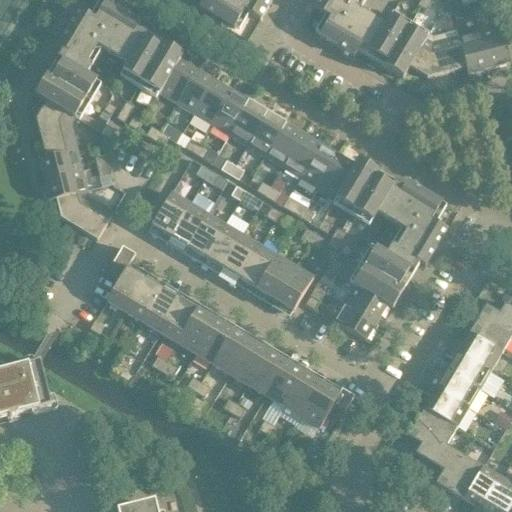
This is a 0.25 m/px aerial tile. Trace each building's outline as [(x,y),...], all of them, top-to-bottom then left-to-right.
[(270,4),(263,0),(204,0),(198,10),(233,31),(243,13),(259,23),(270,4)] [(384,27),(359,12),(366,0),(320,0),(313,11),(329,21),(319,38),(353,59),(360,49),(385,65),(382,69),(402,81),(408,70),(425,42),(388,20),(384,27)] [(431,4),(424,0),(421,0),(416,8),(426,13),(431,4)] [(117,62),(136,30),(140,25),(105,4),(94,22),(78,12),(56,49),(90,69),(101,52),(117,62)] [(499,29),(478,34),(487,72),(508,67),(499,29)] [(487,72),(478,34),(458,39),(465,71),(467,77),(487,72)] [(431,46),(425,42),(408,70),(426,81),(465,71),(458,39),(431,46)] [(121,74),(158,96),(178,63),(182,57),(162,46),(159,51),(142,40),(121,74)] [(196,73),(178,63),(158,96),(176,107),(196,73)] [(35,97),(46,104),(46,103),(74,120),(96,84),(62,64),(51,81),(46,78),(35,97)] [(213,84),(196,73),(176,107),(193,117),(213,84)] [(231,95),(213,84),(193,117),(211,128),(231,95)] [(248,105),(231,95),(211,128),(228,138),(248,105)] [(35,122),(45,161),(45,162),(77,154),(70,127),(74,120),(46,103),(46,104),(35,122)] [(266,116),(248,105),(228,138),(246,149),(266,116)] [(103,113),(110,118),(115,110),(107,106),(103,113)] [(115,121),(123,125),(132,111),(124,106),(115,121)] [(511,108),(508,110),(511,122),(499,125),(502,134),(511,131),(511,108)] [(284,127),(266,116),(246,149),(264,160),(284,127)] [(127,128),(136,133),(141,124),(133,118),(127,128)] [(99,136),(109,142),(114,133),(105,127),(99,136)] [(302,137),(284,127),(264,160),(282,170),(302,137)] [(145,139),(153,144),(159,134),(150,129),(145,139)] [(511,131),(502,134),(504,143),(511,140),(511,131)] [(168,140),(159,134),(153,144),(162,149),(168,140)] [(319,147),(302,137),(282,170),(299,181),(319,147)] [(190,142),(184,151),(193,157),(199,148),(190,142)] [(337,158),(319,147),(299,181),(317,191),(337,158)] [(208,153),(199,148),(193,157),(202,162),(208,153)] [(45,162),(45,161),(38,162),(44,183),(82,174),(77,154),(45,162)] [(94,160),(96,170),(107,167),(104,157),(94,160)] [(354,168),(337,158),(317,191),(335,202),(354,168)] [(226,163),(220,173),(228,178),(234,168),(226,163)] [(446,232),(435,226),(430,223),(440,205),(406,185),(400,195),(395,192),(374,179),(377,175),(358,163),(354,168),(335,202),(371,224),(375,216),(380,219),(400,231),(387,253),(385,257),(375,251),(353,287),(387,307),(386,308),(392,311),(403,292),(398,289),(411,268),(414,263),(424,269),(446,232)] [(107,167),(96,170),(99,180),(109,177),(107,167)] [(209,173),(200,168),(195,177),(204,183),(209,173)] [(243,174),(234,168),(228,178),(238,183),(243,174)] [(218,179),(209,173),(204,183),(212,188),(218,179)] [(82,174),(44,183),(49,204),(55,203),(55,201),(87,193),(82,174)] [(275,181),(270,190),(279,195),(284,186),(275,181)] [(261,185),(256,194),(264,199),(270,190),(261,185)] [(244,194),(235,189),(230,198),(239,204),(244,194)] [(279,195),(270,190),(264,199),(273,205),(279,195)] [(96,243),(113,216),(88,201),(87,193),(55,201),(55,203),(60,222),(96,243)] [(253,200),(244,194),(239,204),(247,209),(253,200)] [(169,241),(189,207),(170,196),(150,230),(169,241)] [(296,206),(291,215),(299,220),(305,211),(296,206)] [(206,218),(189,207),(169,241),(186,251),(206,218)] [(280,215),(270,210),(265,219),(274,225),(280,215)] [(314,216),(305,211),(299,220),(308,226),(314,216)] [(288,221),(280,215),(274,225),(282,230),(288,221)] [(224,228),(206,218),(186,251),(204,262),(214,246),(224,228)] [(317,231),(320,233),(326,236),(331,227),(323,221),(317,231)] [(224,228),(214,246),(204,262),(221,272),(231,256),(241,239),(224,228)] [(314,236),(306,231),(300,240),(309,246),(314,236)] [(336,231),(331,239),(339,244),(344,235),(336,231)] [(323,242),(314,236),(309,246),(317,251),(323,242)] [(241,239),(231,256),(221,272),(239,283),(259,249),(241,239)] [(339,244),(331,239),(326,247),(334,252),(339,244)] [(351,252),(344,247),(339,255),(347,260),(351,252)] [(276,260),(259,249),(239,283),(256,293),(266,277),(276,260)] [(124,315),(144,282),(127,271),(134,258),(122,251),(107,275),(119,282),(106,304),(124,315)] [(276,260),(266,277),(256,293),(274,304),(284,288),(294,270),(276,260)] [(332,260),(327,269),(336,275),(341,266),(332,260)] [(336,275),(327,269),(322,278),(331,283),(336,275)] [(294,270),(284,288),(274,304),(292,315),(302,299),(312,281),(294,270)] [(162,292),(144,282),(124,315),(142,326),(152,309),(162,292)] [(387,307),(353,287),(342,306),(376,326),(386,308),(387,307)] [(162,292),(152,309),(142,326),(159,336),(169,319),(179,303),(162,292)] [(309,298),(304,307),(313,313),(318,304),(309,298)] [(179,303),(169,319),(159,336),(177,347),(197,313),(179,303)] [(376,326),(342,306),(331,324),(365,344),(376,326)] [(485,308),(468,337),(472,339),(472,338),(501,356),(511,337),(511,335),(511,310),(504,306),(498,316),(485,308)] [(214,324),(197,313),(177,347),(194,357),(214,324)] [(98,337),(104,328),(95,322),(89,332),(98,337)] [(232,334),(214,324),(194,357),(212,368),(222,350),(232,334)] [(232,334),(222,350),(212,368),(229,378),(239,361),(249,345),(232,334)] [(501,356),(472,338),(472,339),(468,337),(461,347),(451,341),(447,349),(490,375),(501,356)] [(122,339),(116,348),(125,353),(130,344),(122,339)] [(130,344),(125,353),(134,359),(140,349),(130,344)] [(249,345),(239,361),(229,378),(247,389),(257,372),(267,356),(249,345)] [(490,375),(447,349),(442,357),(452,363),(446,373),(450,376),(478,393),(490,375)] [(267,356),(257,372),(247,389),(265,400),(275,383),(285,366),(267,356)] [(157,360),(151,369),(160,374),(165,365),(157,360)] [(19,370),(9,372),(0,374),(0,421),(7,420),(8,425),(18,423),(17,417),(50,409),(44,386),(37,363),(19,370)] [(175,370),(165,365),(160,374),(169,379),(175,370)] [(285,366),(275,383),(265,400),(283,410),(303,377),(285,366)] [(478,393),(450,376),(446,373),(439,384),(429,378),(424,386),(467,412),(478,393)] [(320,387),(303,377),(283,410),(300,421),(320,387)] [(192,381),(186,390),(195,395),(201,386),(192,381)] [(201,386),(195,395),(204,400),(210,391),(201,386)] [(467,412),(424,386),(420,394),(430,400),(424,410),(428,412),(428,413),(456,430),(467,412)] [(337,397),(320,387),(300,421),(319,432),(327,417),(339,424),(353,400),(340,392),(337,397)] [(227,402),(222,411),(230,416),(236,407),(227,402)] [(236,407),(230,416),(239,422),(245,412),(236,407)] [(428,413),(428,412),(424,410),(407,439),(420,447),(414,456),(434,468),(445,448),(456,430),(428,413)] [(263,423),(257,432),(266,438),(271,428),(263,423)] [(281,434),(271,428),(266,438),(275,443),(281,434)] [(299,445),(293,454),(302,459),(308,450),(299,445)] [(482,470),(445,448),(434,468),(443,473),(435,487),(464,504),(466,500),(465,499),(482,470)] [(261,450),(256,460),(267,467),(271,469),(278,459),(261,450)] [(278,459),(271,469),(289,480),(297,466),(279,456),(278,459)] [(482,511),(500,481),(482,470),(465,499),(466,500),(464,504),(473,510),(471,511),(482,511)] [(511,488),(500,481),(482,511),(508,511),(511,509),(510,509),(511,505),(511,488)]
